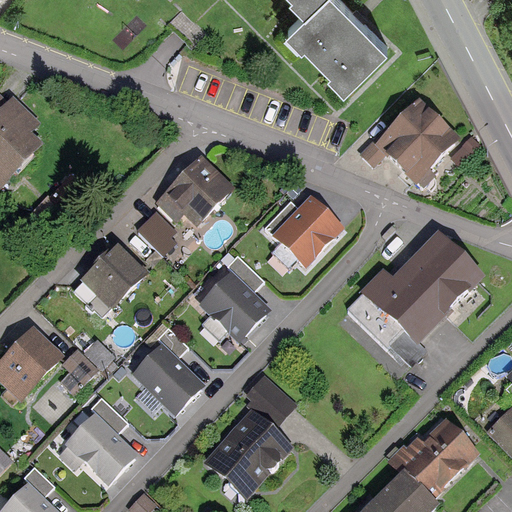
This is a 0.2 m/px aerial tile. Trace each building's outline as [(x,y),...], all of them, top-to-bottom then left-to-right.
[(337,0),(318,0),(302,17),(283,35),(340,92),(385,48),(337,0)] [(284,0),(302,17),(318,0),(284,0)] [(0,184),(49,139),(16,102),(0,116),(0,184)] [(416,105),(360,161),(372,173),(384,161),(416,193),(461,149),(416,105)] [(231,195),(200,163),(155,206),(185,238),(231,195)] [(69,177),(29,217),(54,242),(94,202),(69,177)] [(341,229),(308,198),(268,240),(300,271),(341,229)] [(167,262),(185,245),(160,219),(142,236),(167,262)] [(435,235),(371,301),(417,345),(481,278),(435,235)] [(148,280),(116,249),(72,294),(104,325),(148,280)] [(267,309),(228,276),(198,311),(236,344),(267,309)] [(60,357),(33,331),(0,366),(0,386),(17,402),(60,357)] [(202,383),(157,339),(126,370),(171,414),(202,383)] [(440,415),(396,460),(431,494),(475,449),(440,415)] [(511,415),(500,428),(511,438),(502,447),(511,457),(511,415)] [(255,416),(205,467),(251,511),(301,460),(255,416)] [(131,455),(91,418),(62,448),(102,485),(131,455)] [(0,483),(17,466),(0,448),(0,483)] [(401,476),(363,511),(429,511),(432,509),(401,476)] [(53,511),(27,486),(0,511),(53,511)]
